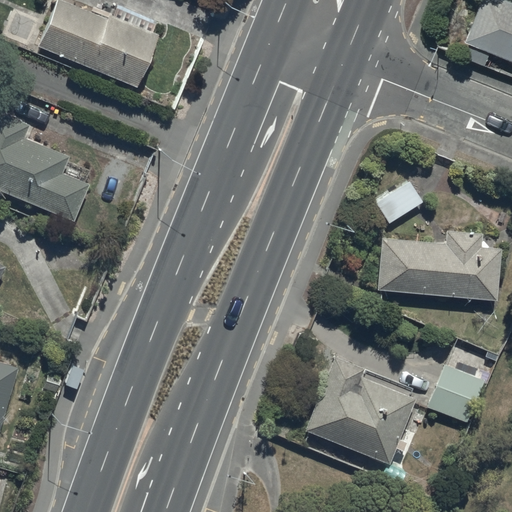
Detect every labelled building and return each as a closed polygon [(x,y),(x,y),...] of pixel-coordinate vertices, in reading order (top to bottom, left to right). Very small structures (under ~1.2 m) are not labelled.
[(62,0),(52,0),(34,44),(134,86),(156,35),(105,14),(104,17),(62,0)] [(511,0),(480,0),(465,40),(475,44),(470,57),(485,63),(490,50),(511,58),(511,0)] [(0,112),(0,190),(70,219),(84,184),(58,173),(65,155),(21,137),(26,124),(0,112)] [(406,180),(372,201),(386,223),(420,201),(406,180)] [(480,231),(443,230),(442,243),(379,238),(375,289),(494,299),(497,246),(479,246),(480,231)] [(403,441),(396,438),(412,397),(358,376),(362,367),(331,354),(301,429),(386,463),(392,447),(399,450),(403,441)] [(0,423),(15,366),(0,362),(0,423)] [(482,378),(442,364),(425,407),(466,421),(482,378)]
